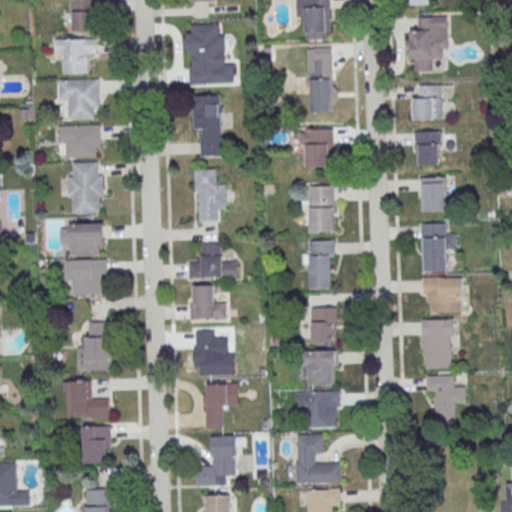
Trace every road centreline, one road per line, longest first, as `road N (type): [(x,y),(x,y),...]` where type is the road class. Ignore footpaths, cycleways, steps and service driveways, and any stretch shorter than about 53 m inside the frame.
road 1 (residential): [(386,511),(368,0)]
road 2 (residential): [(158,511),(140,0)]
